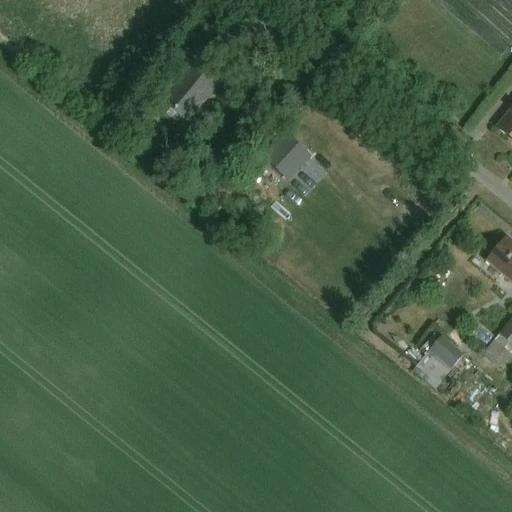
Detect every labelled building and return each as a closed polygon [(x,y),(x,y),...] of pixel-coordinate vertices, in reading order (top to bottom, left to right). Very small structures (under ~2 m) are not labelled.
[(186,124),(218,83),(193,62),(169,91),(171,92),(162,104),(186,124)] [(511,111),(497,131),(511,142),(511,111)] [(309,157),(286,137),(266,159),(288,179),(309,157)] [(235,201),(208,181),(194,200),(221,220),(235,201)] [(511,245),(505,240),(486,263),(511,284),(511,245)] [(511,321),(499,337),(495,342),(483,356),(502,371),(511,358),(511,321)] [(463,358),(440,339),(412,372),(434,391),(463,358)]
